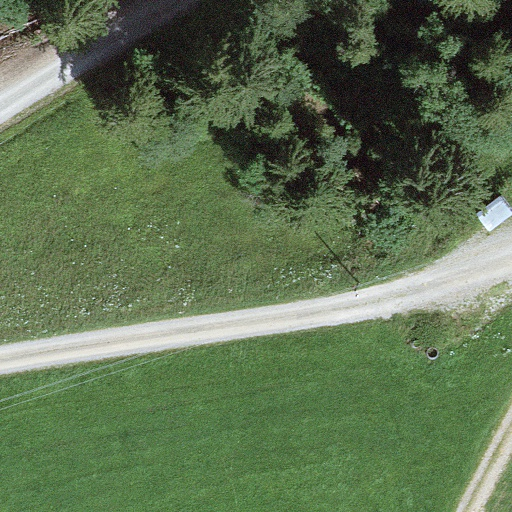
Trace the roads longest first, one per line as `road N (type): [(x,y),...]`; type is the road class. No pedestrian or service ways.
road 1 (track): [(511,258),(351,306),(0,358)]
road 2 (track): [(168,0),(0,112)]
